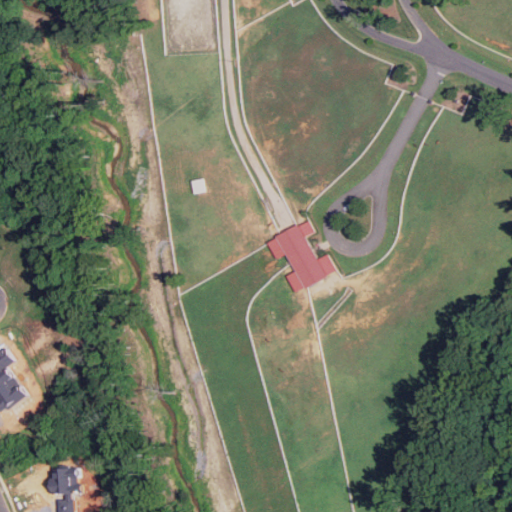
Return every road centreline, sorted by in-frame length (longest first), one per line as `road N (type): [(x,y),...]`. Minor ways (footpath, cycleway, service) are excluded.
road 1 (residential): [(378,183),(336,213),(336,233),(345,241),(370,241),(377,230),(378,183)]
road 2 (residential): [(448,56),(378,183)]
